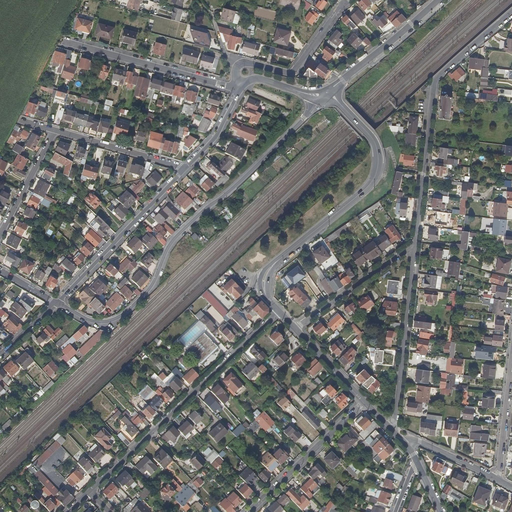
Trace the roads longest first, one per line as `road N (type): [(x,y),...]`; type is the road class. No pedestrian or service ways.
road 1 (residential): [(54,303),(98,322),(126,313),(151,285),(165,249),(325,96)]
road 2 (residential): [(414,245),(433,86),(511,13)]
road 3 (residential): [(86,491),(278,310)]
road 4 (residential): [(341,106),(371,137),(378,171),(371,186),(277,260)]
road 5 (residential): [(185,170),(54,303)]
road 6 (residential): [(393,430),(414,245)]
road 7 (residential): [(233,87),(71,43)]
road 8 (residential): [(362,401),(248,511)]
road 9 (residential): [(325,96),(438,0)]
road 10 (residential): [(414,245),(294,328)]
road 11 (residential): [(185,170),(55,130)]
road 12 (residential): [(245,62),(294,70),(344,5)]
road 13 (residential): [(511,357),(498,480)]
